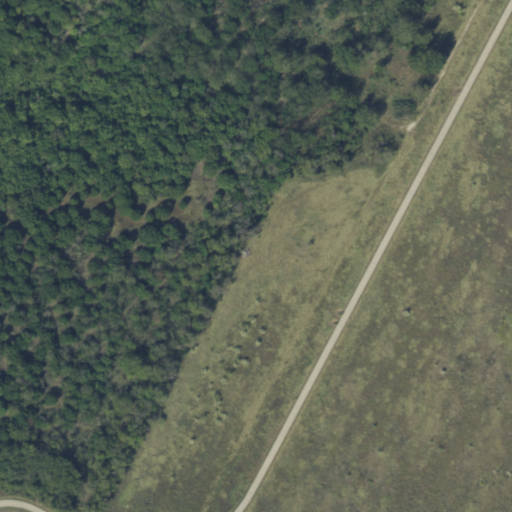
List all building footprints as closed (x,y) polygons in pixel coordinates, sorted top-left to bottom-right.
[(282,0),(278,8),(270,3),(265,11),(252,3),(253,0),(264,0),(267,2),(268,0),(282,0)] [(389,87),(383,85),(382,87),(368,80),(376,62),(365,57),(372,41),(384,46),(382,51),(394,57),(390,65),(396,67),(396,68),(409,74),(401,91),(390,86),(389,87)] [(286,54),(284,53),(289,43),(308,53),(301,67),(284,58),(286,54)] [(386,164),(382,162),(394,141),(398,143),(386,164)] [(365,153),(384,166),(382,170),(362,157),(365,153)]
